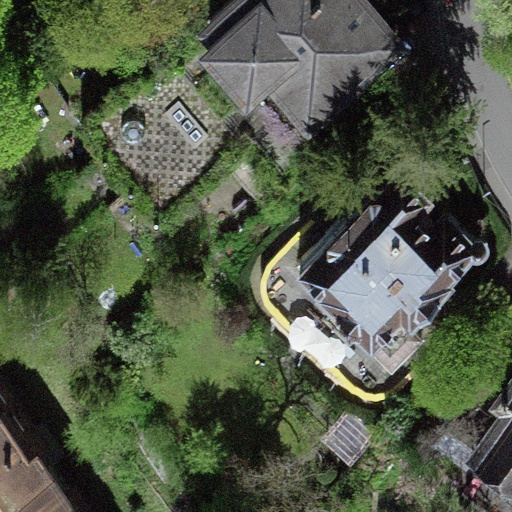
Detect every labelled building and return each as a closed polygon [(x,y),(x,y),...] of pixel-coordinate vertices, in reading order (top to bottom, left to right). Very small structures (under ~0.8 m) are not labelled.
[(366,0),(225,0),(208,14),(219,27),(210,35),(213,39),(247,80),(248,79),(277,113),(289,127),(353,73),(352,72),(396,35),(366,0)] [(247,80),(213,39),(206,45),(199,51),(194,45),(168,66),(164,60),(148,71),(143,65),(107,88),(111,94),(82,112),(91,133),(103,148),(99,151),(106,159),(110,156),(129,179),(125,182),(131,190),(136,187),(155,209),(150,213),(157,221),(239,153),(235,148),(277,113),(248,79),(247,80)] [(300,258),(298,261),(319,282),(317,283),(371,337),(372,336),(391,354),(394,351),(424,322),(414,312),(444,279),(444,278),(450,272),(447,269),(478,240),(439,200),(401,161),(376,185),(374,184),(364,194),(364,193),(325,232),(326,233),(300,258)] [(511,369),(501,360),(491,374),(480,366),(444,414),(495,453),(511,466),(511,476),(510,480),(511,481),(511,369)] [(0,498),(52,463),(36,438),(34,440),(0,389),(0,498)] [(69,488),(52,463),(0,498),(0,511),(82,511),(67,489),(69,488)]
